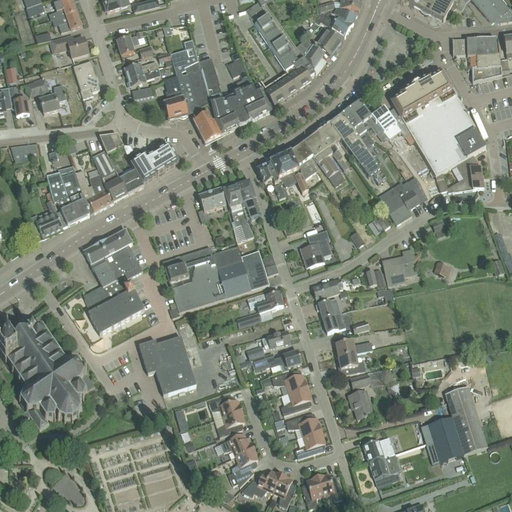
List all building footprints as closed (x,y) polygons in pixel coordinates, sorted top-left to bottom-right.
[(26,10),(42,5),(39,0),(23,0),(26,10)] [(65,19),(76,15),(71,0),(62,3),(53,6),(56,14),(63,12),(65,19)] [(121,10),(127,8),(129,8),(127,1),(128,1),(127,0),(110,0),(102,3),(106,16),(121,11),(121,10)] [(340,0),(340,5),(334,4),(333,5),(323,7),(324,14),(335,11),(340,11),(349,12),(359,12),(360,0),(340,0)] [(459,0),(396,0),(399,3),(403,6),(405,4),(408,6),(408,7),(413,10),(414,8),(421,11),(420,12),(421,13),(420,14),(421,14),(422,15),(424,17),(425,17),(426,17),(427,17),(428,16),(428,17),(429,16),(440,22),(443,23),(442,24),(443,24),(445,20),(450,9),(467,17),(473,14),(472,13),(465,6),(459,0)] [(459,0),(465,6),(470,1),(485,18),(491,26),(495,23),(497,26),(499,25),(500,26),(511,24),(511,15),(506,9),(498,0),(459,0)] [(132,7),(134,15),(159,9),(157,1),(132,7)] [(315,78),(261,3),(245,13),(286,76),(265,90),(261,85),(258,86),(274,110),(311,85),(309,81),(314,77),(315,78)] [(45,14),(42,5),(26,10),(26,11),(25,11),(25,12),(28,20),(45,14)] [(319,17),(314,25),(317,27),(318,28),(320,25),(322,26),(336,36),(344,40),(344,41),(353,27),(357,18),(341,13),(336,13),(333,16),(330,14),(325,17),(323,16),(321,18),(319,17)] [(82,30),(76,15),(65,19),(67,25),(58,28),(61,36),(61,37),(70,33),(70,34),(72,33),(82,30)] [(342,44),(342,43),(334,38),(327,33),(322,29),(319,34),(311,46),(304,42),(296,50),(307,64),(313,72),(324,56),(329,59),(330,60),(342,44)] [(170,30),(163,31),(165,39),(171,37),(170,32),(170,30)] [(37,46),(49,44),(51,43),(49,35),(34,38),(37,46)] [(51,43),(49,44),(53,56),(69,52),(72,61),(79,59),(88,57),(84,41),(73,44),(71,38),(51,43)] [(511,57),(511,55),(511,54),(511,38),(503,40),(506,60),(511,59),(511,57)] [(121,59),(130,56),(134,55),(132,49),(139,47),(137,41),(136,39),(117,44),(121,59)] [(487,69),(487,64),(486,50),(486,41),(475,42),(476,70),(476,85),(490,81),(487,69)] [(501,77),(499,63),(499,57),(496,57),(495,41),(486,41),(486,50),(487,64),(487,69),(490,81),(501,78),(501,77)] [(185,52),(170,57),(173,68),(176,79),(177,79),(187,117),(193,115),(192,114),(198,112),(196,108),(197,107),(190,82),(185,74),(184,71),(186,70),(198,65),(192,42),(183,45),(185,52)] [(464,42),(452,43),(453,58),(455,58),(461,58),(465,58),(464,42)] [(476,85),(476,70),(475,42),(466,42),(466,59),(470,59),(470,71),(472,71),(472,86),(476,85)] [(141,61),(153,58),(151,49),(139,52),(141,61)] [(239,54),(231,58),(234,63),(234,64),(241,61),(239,54)] [(166,70),(173,68),(170,57),(170,55),(158,58),(160,65),(164,64),(166,70)] [(208,70),(213,68),(211,60),(198,65),(200,74),(201,73),(201,72),(208,70)] [(227,68),(230,74),(243,68),(241,61),(234,64),(227,68)] [(501,77),(509,76),(507,62),(499,63),(501,77)] [(73,70),(79,89),(80,93),(82,102),(93,98),(92,95),(98,93),(99,92),(99,91),(90,64),(81,67),(73,70)] [(125,72),(127,81),(158,72),(158,71),(156,64),(141,69),(140,67),(125,72)] [(202,79),(200,74),(198,65),(186,70),(187,73),(185,74),(190,82),(197,107),(196,108),(198,112),(192,114),(193,115),(196,122),(193,124),(205,146),(221,138),(218,132),(214,124),(213,120),(210,104),(208,99),(206,92),(204,86),(202,79)] [(233,80),(239,77),(246,74),(244,70),(243,68),(230,74),(233,80)] [(162,70),(158,71),(158,72),(127,81),(130,90),(140,88),(145,86),(145,83),(160,79),(160,78),(164,77),(162,70)] [(202,79),(210,77),(208,70),(201,72),(201,73),(200,74),(202,79)] [(246,74),(239,77),(242,83),(248,80),(247,77),(246,74)] [(215,75),(210,77),(202,79),(204,86),(218,82),(215,75)] [(395,110),(401,122),(452,92),(449,86),(448,87),(441,75),(431,81),(430,78),(400,96),(401,98),(391,104),(395,110)] [(15,77),(7,79),(8,86),(16,85),(15,77)] [(188,118),(187,117),(177,79),(176,79),(164,82),(167,94),(165,95),(168,105),(163,106),(168,124),(180,120),(182,121),(185,120),(186,119),(188,118)] [(32,86),(26,88),(29,100),(38,97),(40,103),(41,108),(44,117),(59,113),(57,105),(66,102),(65,99),(65,97),(66,97),(65,95),(64,95),(62,88),(54,91),(54,99),(46,101),(45,95),(48,94),(44,82),(43,80),(42,81),(42,83),(32,86)] [(215,97),(208,99),(210,104),(213,120),(214,124),(218,132),(221,138),(226,136),(235,132),(234,131),(238,129),(239,130),(243,130),(244,129),(245,129),(247,128),(248,127),(250,125),(250,124),(257,120),(257,121),(266,117),(266,116),(270,114),(269,112),(263,97),(260,92),(255,95),(248,80),(242,83),(236,86),(236,88),(233,89),(234,96),(229,100),(228,96),(221,97),(221,96),(215,97)] [(220,88),(218,82),(204,86),(206,92),(213,90),(219,89),(220,88)] [(16,89),(8,91),(11,104),(11,105),(12,112),(15,112),(16,120),(29,117),(27,107),(26,102),(26,101),(19,102),(16,89)] [(151,89),(132,94),(134,103),(153,98),(151,89)] [(215,97),(221,96),(219,89),(213,90),(206,92),(208,99),(215,97)] [(5,107),(11,105),(11,104),(8,91),(0,92),(0,119),(4,118),(3,117),(6,116),(5,107)] [(469,121),(452,92),(401,122),(409,136),(418,151),(469,121)] [(375,136),(381,132),(371,119),(360,104),(349,112),(361,127),(365,133),(370,129),(375,136)] [(384,110),(371,119),(381,132),(388,143),(400,134),(404,140),(409,136),(401,122),(395,110),(388,115),(384,110)] [(349,112),(342,117),(365,152),(374,145),(365,133),(361,127),(349,112)] [(342,117),(327,128),(338,144),(340,143),(368,180),(371,178),(377,187),(386,181),(379,172),(378,170),(365,152),(342,117)] [(469,121),(418,151),(435,180),(442,176),(455,168),(473,158),(485,151),(475,133),(476,133),(469,121)] [(321,132),(317,136),(332,157),(340,169),(343,173),(347,170),(344,166),(345,166),(341,161),(343,160),(333,148),(338,144),(327,128),(326,129),(324,128),(321,130),(321,132)] [(327,160),(332,157),(317,136),(299,149),(308,162),(312,159),(313,160),(313,159),(334,189),(344,182),(327,160)] [(105,153),(93,160),(99,177),(104,188),(113,206),(128,198),(119,182),(117,178),(113,169),(109,161),(107,157),(123,149),(117,137),(99,140),(102,147),(105,153)] [(37,147),(25,148),(30,163),(35,162),(39,161),(37,147)] [(25,148),(10,150),(16,167),(30,163),(25,148)] [(145,158),(130,166),(143,187),(143,186),(144,187),(144,186),(156,178),(157,179),(158,179),(157,178),(164,174),(165,174),(165,173),(178,165),(179,165),(178,164),(169,149),(168,148),(168,149),(155,157),(154,157),(147,162),(145,158)] [(317,173),(308,162),(299,149),(298,149),(296,149),(293,151),(293,153),(291,155),(303,183),(317,173)] [(308,193),(303,183),(291,155),(270,165),(274,174),(278,181),(281,180),(285,190),(296,185),(301,196),(308,193)] [(455,168),(463,181),(463,182),(482,180),(480,169),(479,169),(473,158),(455,168)] [(118,167),(113,169),(117,178),(122,175),(118,167)] [(273,209),(282,206),(288,203),(281,185),(279,186),(269,167),(257,173),(265,190),(273,209)] [(83,173),(75,176),(91,217),(113,206),(104,188),(99,177),(89,181),(91,188),(88,189),(86,183),(83,173)] [(135,174),(119,182),(128,198),(144,190),(143,187),(142,187),(135,174)] [(390,184),(395,181),(391,174),(386,177),(390,184)] [(59,175),(46,178),(46,179),(47,182),(51,195),(54,206),(54,207),(55,215),(56,216),(62,230),(67,228),(67,229),(89,218),(91,217),(75,176),(68,178),(61,180),(59,175)] [(415,180),(407,185),(412,192),(420,187),(415,180)] [(463,182),(463,181),(449,190),(447,191),(444,181),(436,183),(440,195),(447,193),(448,195),(483,191),(482,180),(463,182)] [(249,184),(236,188),(248,223),(261,219),(249,184)] [(401,186),(394,190),(400,200),(404,207),(408,213),(420,206),(415,197),(412,192),(407,185),(407,184),(401,187),(401,186)] [(436,187),(427,191),(430,198),(439,195),(436,187)] [(236,188),(223,192),(226,202),(230,212),(234,225),(232,226),(233,231),(237,245),(245,243),(252,240),(253,240),(252,234),(251,235),(250,234),(248,228),(247,226),(246,224),(248,223),(236,188)] [(220,191),(198,198),(203,213),(204,216),(206,215),(213,212),(221,210),(223,209),(225,213),(227,212),(226,208),(223,201),(221,193),(220,191)] [(36,218),(30,221),(33,227),(30,228),(35,238),(40,236),(43,242),(63,233),(62,230),(56,216),(55,215),(54,207),(54,206),(51,195),(47,196),(49,204),(47,205),(53,218),(39,224),(38,223),(36,218)] [(408,213),(404,207),(388,216),(391,220),(396,228),(411,219),(408,213)] [(377,222),(378,224),(384,232),(390,228),(385,219),(384,218),(377,222)] [(375,221),(367,227),(374,237),(382,232),(375,221)] [(435,234),(437,240),(449,236),(444,222),(432,226),(435,234)] [(300,234),(297,225),(282,230),(286,239),(300,234)] [(91,269),(101,289),(102,289),(111,304),(127,296),(128,298),(134,294),(128,283),(142,275),(141,273),(129,249),(132,247),(125,233),(104,244),(84,255),(91,268),(91,269)] [(310,249),(300,252),(304,265),(307,264),(309,270),(324,265),(322,259),(331,257),(326,243),(329,243),(326,234),(307,240),(310,249)] [(358,250),(364,246),(357,235),(350,239),(358,250)] [(217,247),(225,245),(223,237),(215,240),(217,247)] [(238,249),(212,257),(217,273),(226,301),(250,294),(241,260),(238,249)] [(179,316),(226,301),(217,273),(212,257),(210,253),(170,266),(172,271),(165,273),(177,311),(177,312),(178,316),(179,316)] [(393,272),(385,274),(387,289),(405,285),(404,280),(417,277),(414,264),(412,254),(404,256),(405,260),(391,263),(393,272)] [(245,259),(241,260),(250,294),(269,288),(266,280),(266,279),(263,271),(258,255),(245,259)] [(382,258),(372,263),(376,271),(385,266),(382,258)] [(495,279),(505,276),(500,262),(490,265),(495,279)] [(438,265),(434,275),(445,279),(449,269),(438,265)] [(266,280),(278,276),(275,267),(263,271),(266,279),(266,280)] [(373,274),(367,276),(366,276),(370,290),(376,288),(377,288),(378,291),(386,288),(383,275),(381,276),(380,272),(373,274)] [(316,303),(326,300),(339,296),(337,290),(342,289),(340,282),(335,284),(335,283),(312,290),(315,299),(314,299),(315,301),(316,301),(316,303)] [(99,338),(136,318),(144,314),(134,295),(134,294),(128,298),(127,296),(111,304),(102,289),(101,289),(96,292),(95,289),(89,292),(91,295),(87,297),(83,299),(90,315),(88,316),(99,338)] [(268,299),(267,296),(247,302),(250,311),(257,309),(259,315),(259,316),(283,309),(279,295),(268,299)] [(318,308),(315,309),(317,313),(319,313),(322,322),(340,316),(338,307),(336,301),(327,304),(318,307),(318,308)] [(179,316),(178,316),(177,312),(177,311),(169,313),(172,321),(179,319),(179,316)] [(259,315),(236,322),(239,331),(261,325),(272,321),(270,313),(259,316),(259,315)] [(345,331),(340,316),(322,322),(327,337),(345,331)] [(354,336),(369,332),(367,324),(352,329),(354,336)] [(79,367),(78,365),(79,363),(77,363),(76,365),(65,365),(60,357),(62,356),(61,355),(59,356),(53,348),(55,347),(54,345),(52,347),(47,338),(49,337),(48,336),(46,337),(42,332),(43,330),(42,329),(41,331),(34,332),(32,330),(27,333),(28,334),(10,347),(9,345),(0,351),(0,358),(5,367),(7,365),(13,373),(11,375),(12,376),(14,375),(19,383),(17,384),(18,386),(20,384),(26,392),(21,402),(19,403),(19,404),(21,404),(22,406),(20,407),(25,413),(26,412),(27,413),(26,415),(23,417),(26,422),(30,420),(39,434),(49,428),(46,424),(47,422),(53,421),(54,423),(55,422),(54,421),(56,416),(58,420),(57,422),(58,422),(59,421),(64,423),(63,425),(65,425),(65,423),(71,423),(71,425),(73,425),(72,423),(76,420),(78,421),(79,420),(77,418),(80,414),(82,414),(82,413),(80,412),(79,407),(81,406),(81,405),(79,406),(76,402),(81,402),(83,404),(84,403),(83,401),(85,396),(87,395),(87,394),(94,390),(86,377),(86,376),(86,374),(84,374),(83,373),(85,372),(80,366),(79,367)] [(270,351),(280,349),(290,346),(287,334),(277,337),(262,341),(265,353),(270,351)] [(181,340),(180,340),(157,347),(164,372),(155,375),(163,399),(196,389),(184,349),(181,340)] [(147,378),(155,375),(164,372),(157,347),(155,343),(139,349),(147,378)] [(336,360),(338,360),(355,356),(372,353),(371,345),(353,348),(352,344),(335,347),(337,354),(334,355),(336,360)] [(255,361),(264,358),(261,350),(247,354),(250,363),(255,361)] [(272,356),(264,358),(255,361),(250,363),(251,368),(263,364),(264,370),(270,368),(270,370),(279,367),(280,368),(282,375),(284,374),(288,373),(288,371),(301,367),(297,354),(274,362),(272,356)] [(488,366),(494,361),(489,355),(483,359),(488,366)] [(339,379),(349,377),(365,374),(363,364),(356,366),(355,356),(338,360),(339,367),(337,367),(339,379)] [(419,370),(411,372),(413,379),(420,378),(419,370)] [(286,388),(288,396),(307,390),(304,382),(302,377),(300,378),(298,372),(271,381),(274,389),(284,388),(286,388)] [(353,391),(370,386),(367,377),(350,382),(353,391)] [(269,381),(262,383),(264,389),(271,387),(269,381)] [(471,397),(483,393),(481,385),(468,389),(471,397)] [(451,420),(463,458),(486,451),(467,389),(444,396),(451,420)] [(284,408),(280,410),(283,419),(310,410),(308,404),(311,403),(309,398),(307,390),(288,396),(281,399),(284,408)] [(357,423),(367,420),(373,418),(365,394),(358,396),(348,399),(351,408),(353,408),(357,423)] [(231,399),(208,406),(211,414),(220,414),(222,420),(241,414),(239,407),(238,407),(237,403),(233,405),(231,399)] [(183,413),(175,415),(178,424),(185,422),(183,413)] [(224,427),(217,432),(219,440),(242,433),(240,427),(244,426),(243,421),(241,414),(222,420),(224,427)] [(300,431),(302,440),(321,434),(318,426),(316,421),(314,422),(312,416),(285,424),(288,432),(298,432),(300,431)] [(427,449),(434,447),(440,465),(463,458),(451,420),(421,429),(427,449)] [(281,422),(274,425),(276,433),(283,430),(281,422)] [(321,434),(302,440),(305,448),(303,449),(294,454),(297,462),(312,457),(315,457),(324,454),(322,448),(324,447),(323,442),(321,434)] [(232,454),(235,460),(253,452),(250,445),(248,441),(244,443),(241,437),(220,447),(223,455),(232,454)] [(363,449),(368,466),(384,461),(383,461),(394,457),(389,440),(363,449)] [(402,458),(410,480),(438,470),(435,460),(429,462),(425,451),(419,453),(415,441),(406,444),(410,456),(402,458)] [(191,442),(185,445),(188,452),(194,450),(191,442)] [(233,476),(228,478),(233,489),(238,487),(239,490),(254,476),(252,472),(256,470),(253,465),(258,463),(256,459),(253,452),(235,460),(238,466),(231,472),(233,476)] [(495,511),(497,511),(511,505),(511,456),(510,458),(508,454),(486,464),(485,461),(474,467),(495,511)] [(384,461),(368,466),(374,483),(376,490),(392,485),(389,478),(400,474),(397,464),(394,457),(383,461),(384,461)] [(194,462),(187,465),(190,472),(197,470),(194,462)] [(277,487),(281,478),(275,475),(274,475),(270,474),(269,478),(263,475),(258,486),(253,483),(241,495),(252,500),(253,497),(261,500),(267,493),(273,496),(277,487)] [(324,478),(317,480),(323,499),(329,497),(334,505),(343,502),(336,479),(329,481),(328,477),(324,478)] [(288,481),(281,478),(277,487),(273,496),(279,499),(278,508),(286,511),(296,490),(290,487),(292,483),(288,481)] [(316,501),(323,499),(317,480),(310,482),(310,483),(306,484),(307,488),(301,490),(307,511),(310,511),(316,510),(316,501)] [(205,484),(202,489),(210,495),(214,489),(205,484)] [(231,502),(225,498),(227,496),(215,488),(214,489),(210,495),(227,506),(231,502)]
